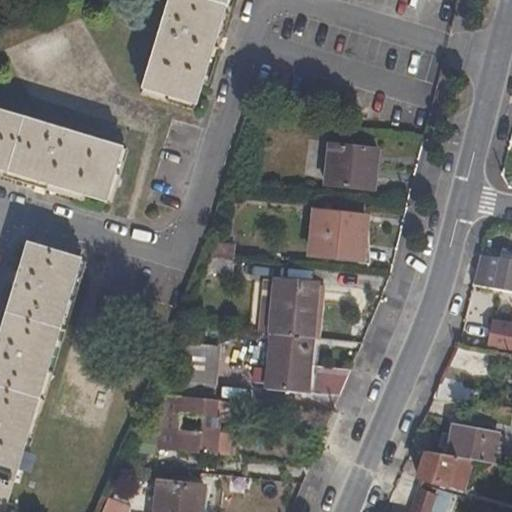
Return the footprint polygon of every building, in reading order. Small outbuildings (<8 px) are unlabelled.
[(196,107),(228,0),(167,0),(140,90),(196,107)] [(0,172),(106,204),(123,149),(0,111),(0,172)] [(370,150),(329,146),(325,185),(373,190),(375,169),(368,168),(370,150)] [(375,169),(377,150),(370,150),(368,168),(375,169)] [(363,216),(314,211),(309,257),(362,262),(366,231),(363,216)] [(0,511),(4,511),(81,260),(27,243),(0,331),(0,511)] [(209,260),(234,262),(236,244),(217,243),(209,260)] [(511,292),(511,260),(480,254),(472,285),(496,289),(511,292)] [(209,260),(197,288),(230,291),(234,262),(209,260)] [(353,291),(356,274),(338,271),(335,288),(353,291)] [(318,285),(276,281),(270,336),(271,336),(312,340),(318,285)] [(490,316),(496,289),(472,285),(465,310),(490,316)] [(456,344),(503,352),(506,332),(506,330),(462,322),(456,344)] [(511,333),(506,332),(503,352),(511,353),(511,333)] [(312,340),(271,336),(266,391),(314,395),(317,369),(309,368),(311,349),(312,340)] [(221,347),(187,344),(182,382),(158,380),(152,394),(163,396),(215,401),(221,347)] [(318,350),(311,349),(309,368),(317,369),(318,350)] [(339,398),(350,371),(317,369),(314,395),(339,398)] [(439,383),(431,400),(470,407),(473,389),(439,383)] [(158,451),(209,456),(214,457),(214,456),(217,434),(218,418),(213,417),(215,401),(163,396),(158,451)] [(450,431),(439,429),(442,420),(425,413),(409,450),(423,452),(472,461),(493,464),(498,434),(451,425),(450,431)] [(217,434),(214,456),(223,457),(223,454),(225,448),(228,448),(229,435),(217,434)] [(136,455),(153,457),(155,438),(138,436),(136,455)] [(415,476),(463,491),(472,461),(423,452),(415,476)] [(200,511),(203,486),(160,482),(156,511),(200,511)] [(425,511),(432,492),(417,487),(407,511),(425,511)]
